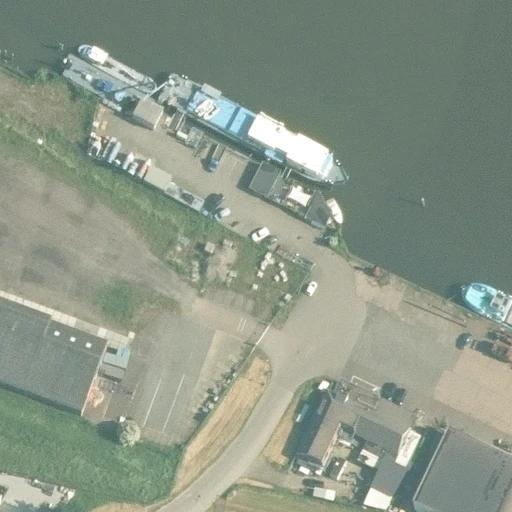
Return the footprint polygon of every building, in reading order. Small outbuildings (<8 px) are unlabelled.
[(96,21),(75,62),(322,190),(344,149),(96,21)] [(8,113),(0,139),(0,195),(16,200),(4,238),(8,239),(3,254),(29,261),(44,210),(35,207),(58,128),(8,113)] [(137,177),(162,187),(169,169),(144,160),(137,177)] [(0,307),(0,385),(100,422),(125,354),(0,307)] [(338,398),(327,392),(297,457),(323,469),(342,430),(368,442),(363,452),(394,466),(417,418),(345,383),(338,398)] [(511,511),(511,465),(450,436),(430,477),(414,511),(415,511),(511,511)]
